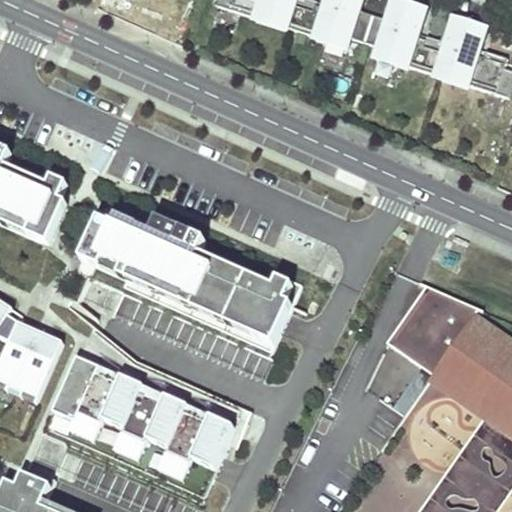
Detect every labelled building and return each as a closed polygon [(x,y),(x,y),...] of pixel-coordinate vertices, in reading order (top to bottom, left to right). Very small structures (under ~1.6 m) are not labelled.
[(218,0),(217,7),(256,20),(256,22),(287,32),(288,30),(317,39),(316,41),(348,51),(351,40),(366,45),(380,49),(377,61),(408,71),(409,68),(438,77),(437,80),(468,90),(469,87),(509,100),(511,90),(511,72),(505,71),(509,60),(487,53),(485,59),(479,57),(481,51),(487,31),(449,20),(442,43),(428,39),(427,42),(418,39),(419,36),(427,12),(395,2),(389,22),(360,13),(363,0),(329,0),(327,6),(326,10),(317,7),(318,4),(307,0),(218,0)] [(47,197),(5,178),(11,167),(15,158),(0,151),(0,225),(40,243),(58,202),(47,197)] [(52,185),(11,167),(5,178),(47,197),(52,185)] [(50,248),(68,206),(62,204),(69,188),(54,182),(52,185),(47,197),(58,202),(40,243),(50,248)] [(154,231),(119,215),(114,227),(148,242),(154,231)] [(274,299),(197,265),(201,257),(206,244),(158,222),(154,231),(148,242),(114,227),(100,221),(82,262),(96,268),(90,279),(270,360),(302,290),(282,281),(278,291),(274,299)] [(278,291),(201,257),(197,265),(274,299),(278,291)] [(511,511),(511,343),(476,318),(480,312),(427,289),(389,345),(433,378),(488,417),(511,433),(511,511)] [(40,402),(65,346),(52,340),(49,348),(18,334),(21,326),(10,319),(1,313),(6,307),(0,302),(0,339),(11,345),(0,369),(0,383),(10,388),(17,391),(25,395),(40,402)] [(10,319),(15,313),(6,307),(1,313),(10,319)] [(52,340),(21,326),(18,334),(49,348),(52,340)] [(246,412),(138,364),(94,329),(80,362),(237,432),(246,412)] [(204,506),(237,432),(80,362),(47,436),(204,506)] [(393,410),(406,419),(433,378),(422,370),(393,410)] [(0,389),(7,393),(10,388),(0,383),(0,389)] [(15,396),(17,391),(10,388),(7,393),(15,396)] [(25,395),(17,391),(15,396),(23,400),(25,395)] [(38,407),(40,402),(25,395),(23,400),(38,407)] [(421,511),(500,511),(511,496),(511,433),(488,417),(421,511)] [(46,511),(43,510),(55,482),(27,469),(18,490),(7,485),(0,501),(0,511),(46,511)]
